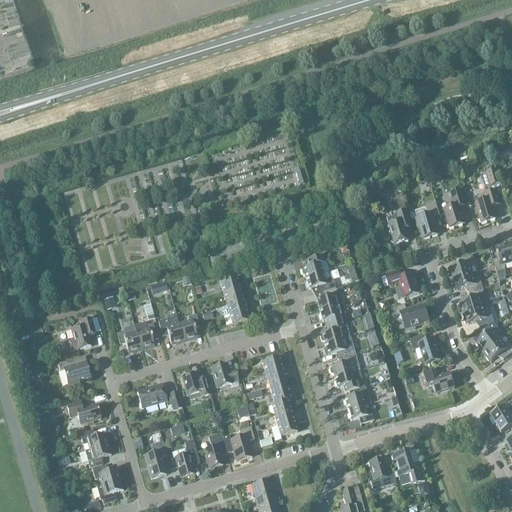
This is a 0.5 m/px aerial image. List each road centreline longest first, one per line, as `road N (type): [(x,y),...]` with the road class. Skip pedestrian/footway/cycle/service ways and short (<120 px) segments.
road 1 (secondary): [(373,0),(0,113)]
road 2 (residential): [(511,232),(435,253),(430,262),(461,356),(489,396)]
road 3 (residential): [(144,502),(336,451)]
road 4 (residential): [(111,381),(301,327)]
road 5 (residential): [(336,451),(465,413)]
road 6 (residential): [(336,451),(301,327)]
road 7 (residential): [(144,502),(111,381)]
